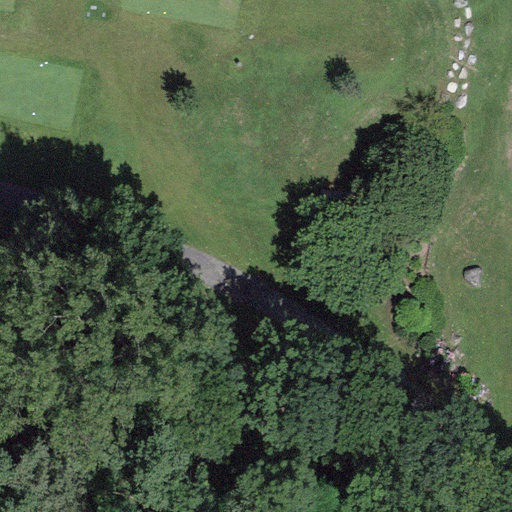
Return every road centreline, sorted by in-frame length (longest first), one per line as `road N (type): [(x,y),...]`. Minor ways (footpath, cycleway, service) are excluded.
road 1 (track): [(0,194),(239,282),(359,355),(511,497)]
road 2 (track): [(239,282),(185,203),(148,105),(122,0)]
